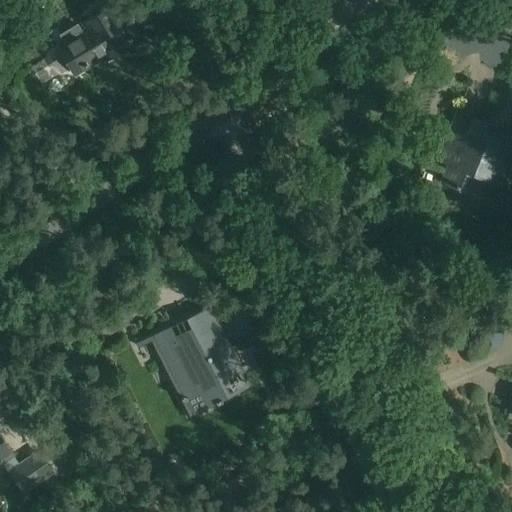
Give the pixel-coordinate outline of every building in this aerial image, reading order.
[(114,3),(85,22),(84,22),(89,30),(83,34),(80,29),(63,39),(66,44),(62,47),(65,53),(57,58),(64,70),(73,65),(77,70),(115,46),(118,51),(132,41),(126,31),(130,28),(114,3)] [(439,159),(449,163),(442,181),(476,195),(484,177),(507,187),(511,173),(511,138),(496,132),(494,138),(481,132),(486,122),(458,111),(439,159)] [(375,186),(375,197),(383,196),(383,186),(375,186)] [(171,327),(156,335),(163,349),(159,352),(183,399),(202,390),(209,405),(216,402),(217,404),(223,401),(221,399),(228,395),(220,380),(243,368),(211,306),(187,319),(195,334),(179,342),(171,327)] [(0,435),(0,462),(12,454),(0,435)] [(37,452),(10,471),(23,490),(51,471),(37,452)]
